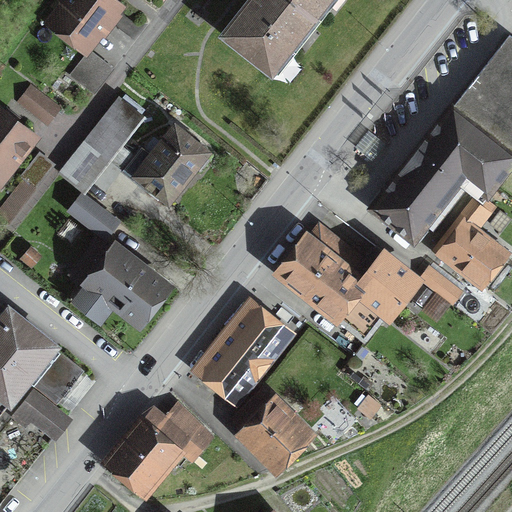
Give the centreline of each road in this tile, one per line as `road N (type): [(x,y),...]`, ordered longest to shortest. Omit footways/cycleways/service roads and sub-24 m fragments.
road 1 (tertiary): [(44,511),(447,0)]
road 2 (track): [(82,465),(146,509),(206,501),(387,429),(456,383),(511,324)]
